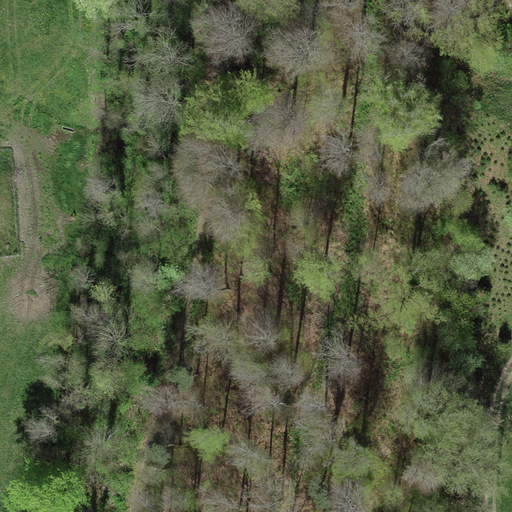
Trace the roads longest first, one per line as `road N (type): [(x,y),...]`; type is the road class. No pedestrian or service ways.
road 1 (track): [(130,511),(191,278),(219,0)]
road 2 (track): [(489,511),(494,413),(511,364)]
